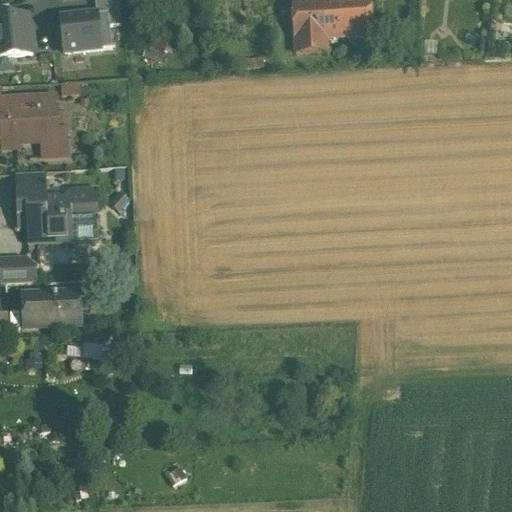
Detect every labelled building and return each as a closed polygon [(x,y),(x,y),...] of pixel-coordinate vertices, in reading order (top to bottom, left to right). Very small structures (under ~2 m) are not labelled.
[(118,0),(95,0),(97,16),(108,14),(110,28),(122,27),(118,0)] [(371,7),(324,10),(325,41),(327,41),(373,37),(371,7)] [(324,10),(293,12),(296,55),(327,53),(327,41),(325,41),(324,10)] [(97,16),(61,20),(65,55),(112,50),(110,28),(108,14),(97,16)] [(29,19),(0,21),(0,59),(33,57),(29,19)] [(148,47),(146,60),(163,62),(165,43),(159,42),(158,49),(148,47)] [(61,86),(62,97),(80,96),(79,84),(61,86)] [(57,98),(1,101),(0,101),(0,118),(5,118),(6,125),(0,125),(2,154),(20,153),(19,133),(40,133),(42,161),(68,160),(67,132),(59,133),(57,98)] [(46,188),(16,189),(18,232),(27,231),(28,248),(73,246),(73,244),(72,225),(98,224),(97,193),(72,193),(62,204),(58,200),(47,200),(46,188)] [(98,224),(72,225),(73,244),(98,243),(98,224)] [(25,260),(0,261),(0,267),(1,288),(37,286),(36,271),(25,260)] [(78,296),(23,299),(24,329),(80,327),(78,296)] [(8,315),(0,315),(0,341),(9,341),(8,315)]
